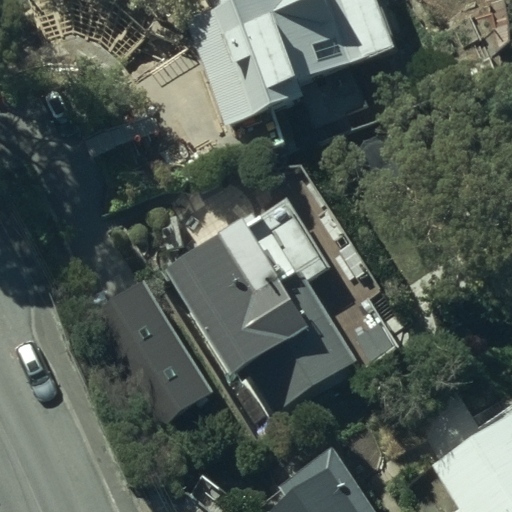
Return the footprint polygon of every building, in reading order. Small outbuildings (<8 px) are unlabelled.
[(208,0),(216,20),(186,31),(223,133),(305,103),(300,90),(401,54),(381,0),(208,0)] [(222,244),(213,230),(176,253),(184,265),(164,278),(230,385),(246,374),(274,418),(355,368),(330,327),(379,296),(312,188),(222,244)] [(178,428),(216,405),(141,284),(103,307),(178,428)] [(511,511),(511,418),(439,468),(466,508),(460,511),(511,511)] [(368,511),(330,458),(252,511),(368,511)]
